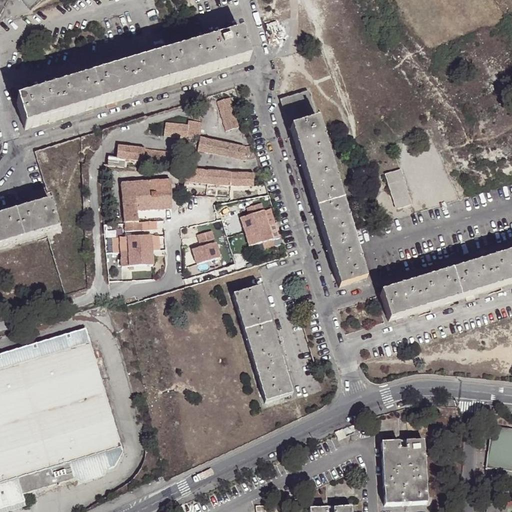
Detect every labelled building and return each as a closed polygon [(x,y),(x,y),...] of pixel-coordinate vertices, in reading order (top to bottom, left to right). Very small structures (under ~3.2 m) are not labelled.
[(276,32),(273,23),(264,25),(267,35),(276,32)] [(13,102),(21,129),(246,60),(238,34),(13,102)] [(289,130),(314,122),(305,92),(279,100),(289,130)] [(216,102),(226,132),(239,128),(229,98),(216,102)] [(186,138),(200,139),(201,123),(188,121),(187,126),(164,124),(163,137),(186,140),(186,138)] [(364,282),(314,122),(289,130),(337,289),(364,282)] [(244,162),(256,159),(252,146),(243,147),(200,139),(197,152),(244,162)] [(107,159),(103,167),(124,168),(125,161),(181,168),(182,155),(117,147),(116,160),(107,159)] [(207,172),(185,170),(184,184),(206,186),(208,172),(207,171),(207,172)] [(230,174),(208,172),(206,186),(229,188),(230,174)] [(391,202),(405,197),(398,173),(383,177),(391,202)] [(253,175),(230,174),(229,188),(253,188),(253,175)] [(172,210),(171,182),(121,185),(124,234),(140,233),(140,223),(138,223),(137,211),(172,210)] [(46,192),(49,203),(58,230),(62,228),(51,191),(46,192)] [(409,207),(405,197),(391,202),(394,211),(409,207)] [(58,230),(49,203),(0,217),(0,247),(36,237),(44,234),(58,230)] [(261,207),(245,211),(247,219),(239,222),(247,250),(256,248),(258,255),(273,251),(261,207)] [(212,233),(197,237),(201,249),(191,252),(195,267),(220,260),(212,233)] [(151,237),(126,238),(126,267),(152,267),(151,237)] [(511,255),(379,296),(387,324),(511,284),(511,255)] [(262,404),(290,397),(257,290),(230,298),(262,404)] [(83,331),(0,356),(0,511),(3,511),(23,506),(21,499),(38,494),(37,492),(45,489),(45,491),(72,483),(76,476),(83,480),(88,473),(94,477),(106,473),(113,471),(122,455),(83,331)] [(511,430),(489,427),(485,467),(511,471),(511,430)] [(401,451),(400,443),(383,445),(386,508),(428,506),(425,443),(407,443),(407,451),(401,451)] [(103,480),(106,473),(94,477),(88,473),(83,480),(76,476),(72,483),(79,487),(103,480)]
